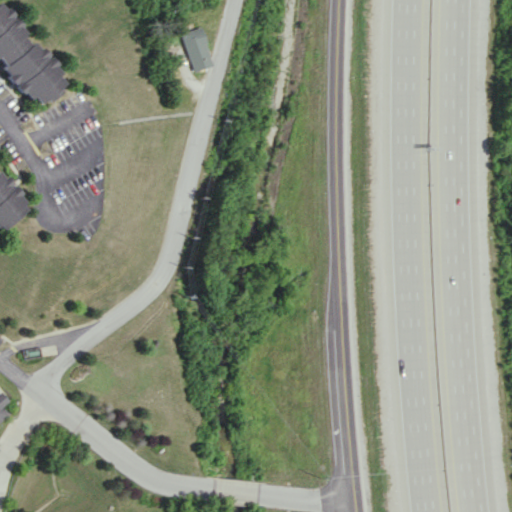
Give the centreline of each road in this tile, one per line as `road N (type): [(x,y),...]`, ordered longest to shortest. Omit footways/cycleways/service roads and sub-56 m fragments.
road 1 (residential): [(38,389),(0,456),(4,117),(33,161),(56,223)]
road 2 (tertiary): [(361,511),(345,379),(347,0)]
road 3 (motorway): [(404,0),(407,291),(424,511)]
road 4 (motorway): [(472,511),(454,261),(452,0)]
road 5 (residential): [(227,0),(223,44),(165,256),(116,322),(48,369),(38,389)]
road 6 (residential): [(360,502),(169,483),(0,360)]
